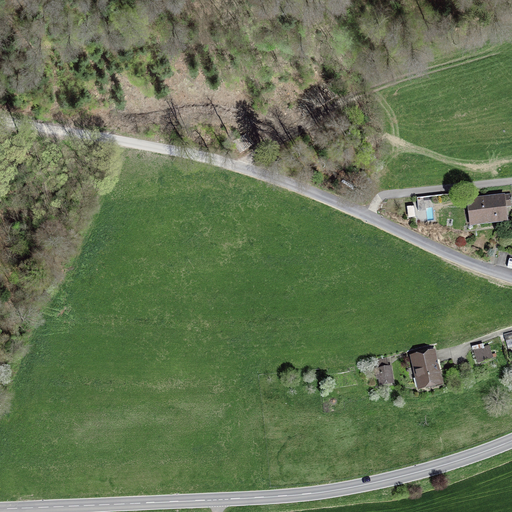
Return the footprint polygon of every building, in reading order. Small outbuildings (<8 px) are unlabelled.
[(511,195),(468,200),(471,226),(507,222),(504,203),(511,202),(511,195)] [(511,237),(503,235),(499,251),(511,254),(511,237)] [(511,332),(503,334),(508,350),(511,348),(511,332)] [(477,365),(493,360),(488,344),(472,350),(477,365)] [(415,378),(417,389),(440,383),(432,353),(413,358),(418,378),(415,378)] [(391,382),(388,368),(379,369),(382,384),(391,382)]
